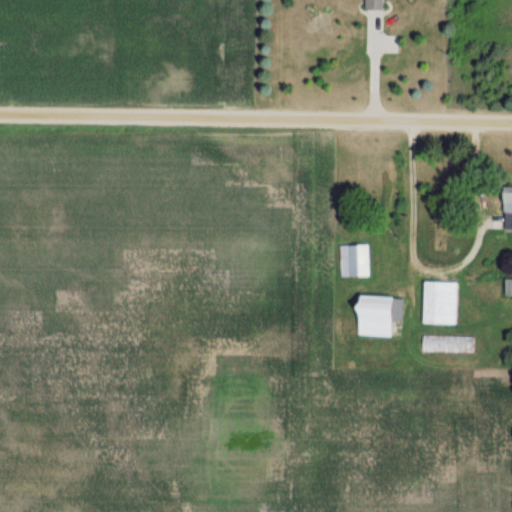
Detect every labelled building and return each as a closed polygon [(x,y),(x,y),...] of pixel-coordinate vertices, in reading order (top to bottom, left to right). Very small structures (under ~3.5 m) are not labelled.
[(386,0),(367,0),(368,10),(387,10),(386,0)] [(372,245),(341,245),(341,277),(372,277),(372,245)] [(459,281),(428,281),(428,324),(459,324),(459,281)] [(362,335),(397,338),(400,297),(365,294),(362,335)] [(476,352),(476,335),(426,335),(426,352),(476,352)]
